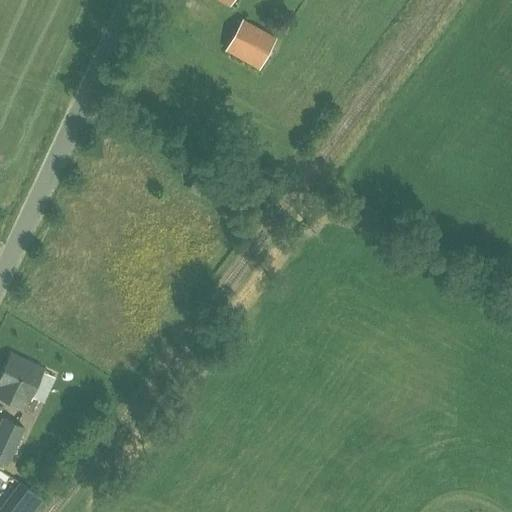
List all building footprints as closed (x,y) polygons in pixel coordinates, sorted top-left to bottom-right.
[(242,20),(226,49),(259,67),(275,38),(242,20)] [(229,182),(200,168),(190,189),(219,203),(229,182)] [(57,389),(63,378),(11,353),(0,377),(0,396),(24,408),(32,412),(38,398),(33,396),(40,381),(57,389)] [(3,418),(0,423),(0,460),(7,464),(24,428),(3,418)] [(0,511),(32,511),(44,497),(20,483),(0,508),(0,511)]
